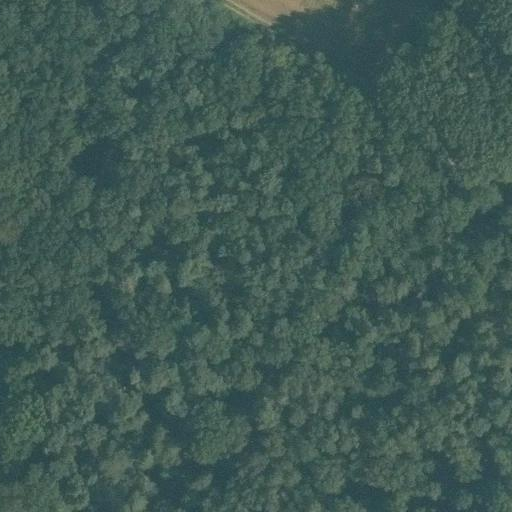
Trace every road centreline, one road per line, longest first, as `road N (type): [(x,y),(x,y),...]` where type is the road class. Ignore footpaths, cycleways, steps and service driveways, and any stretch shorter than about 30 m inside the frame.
road 1 (track): [(457,159),(157,511)]
road 2 (track): [(232,0),(457,159)]
